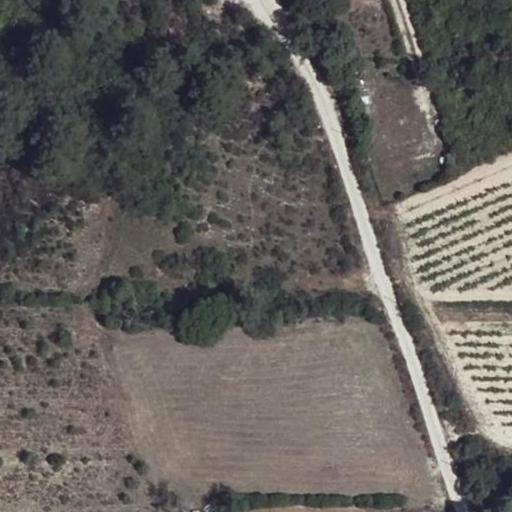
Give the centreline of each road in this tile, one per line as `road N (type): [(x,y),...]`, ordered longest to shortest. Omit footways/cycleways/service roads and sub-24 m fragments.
road 1 (unclassified): [(468,511),(292,14),(279,0)]
road 2 (track): [(437,130),(401,0)]
